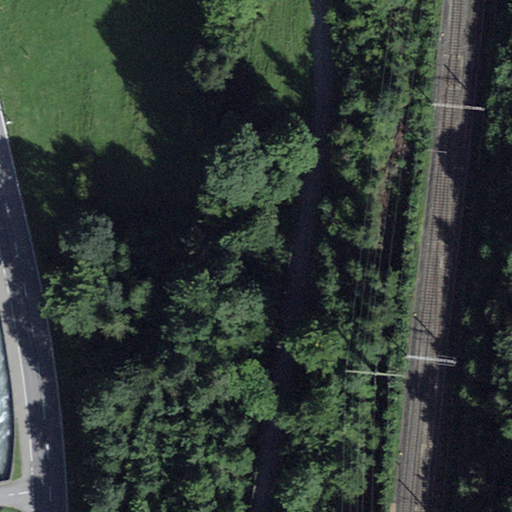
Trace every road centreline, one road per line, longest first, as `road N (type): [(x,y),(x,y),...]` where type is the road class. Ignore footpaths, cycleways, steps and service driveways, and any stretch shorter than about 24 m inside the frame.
road 1 (unclassified): [(322,0),(329,97),(266,511)]
road 2 (secondary): [(0,181),(26,305),(50,511)]
